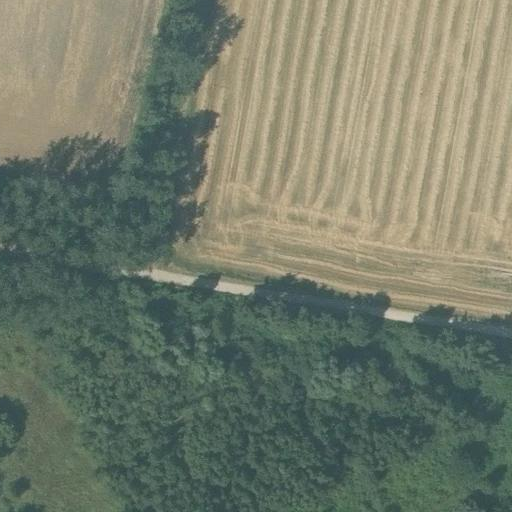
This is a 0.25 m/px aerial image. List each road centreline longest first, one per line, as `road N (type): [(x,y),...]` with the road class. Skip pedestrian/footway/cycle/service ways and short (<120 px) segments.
road 1 (track): [(511,338),(0,251)]
road 2 (track): [(196,0),(149,275)]
